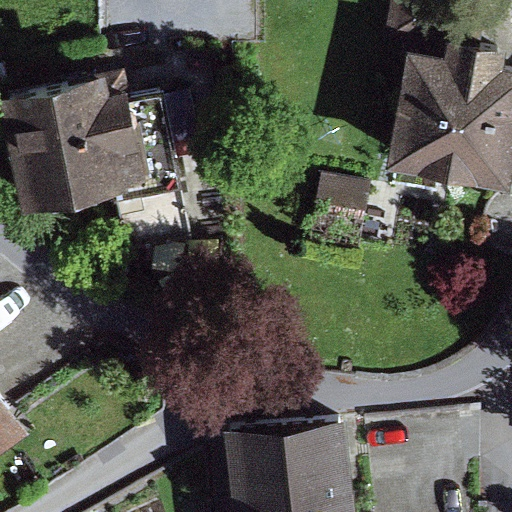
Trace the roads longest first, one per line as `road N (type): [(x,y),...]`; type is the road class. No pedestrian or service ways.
road 1 (residential): [(206,409),(502,372)]
road 2 (residential): [(0,229),(188,354),(206,409)]
road 3 (residential): [(47,511),(206,409)]
road 4 (residential): [(499,511),(502,372)]
